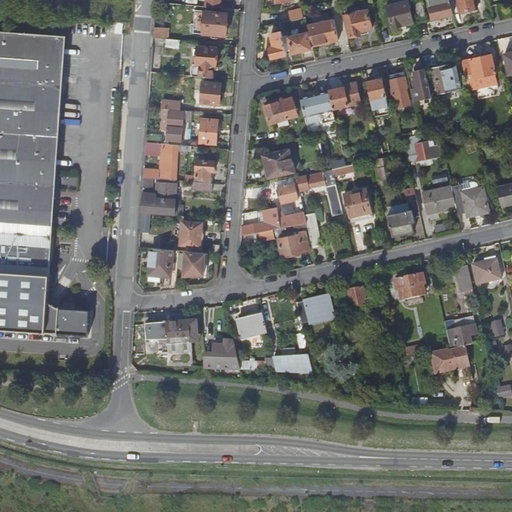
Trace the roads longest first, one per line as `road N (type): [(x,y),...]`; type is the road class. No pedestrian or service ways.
road 1 (secondary): [(0,432),(106,454),(383,458)]
road 2 (residential): [(146,0),(123,301)]
road 3 (unknown): [(126,249),(96,253),(84,242),(88,118),(99,42),(141,37)]
road 4 (residential): [(511,229),(229,294)]
road 5 (residential): [(243,88),(511,26)]
road 6 (secondary): [(383,458),(270,441),(114,436)]
road 7 (residential): [(243,88),(229,294)]
road 8 (unknown): [(0,345),(85,345),(99,312),(96,253)]
road 9 (residential): [(123,301),(114,436)]
road 10 (secondary): [(511,461),(383,458)]
